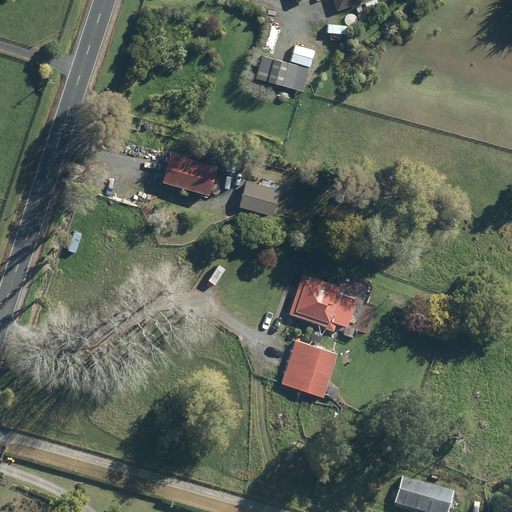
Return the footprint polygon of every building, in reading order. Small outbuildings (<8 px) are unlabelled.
[(294,0),(295,2),(300,0),(332,0),(337,11),(360,2),(359,0),(294,0)] [(308,69),(261,56),(254,79),(302,92),(308,69)] [(215,166),(168,154),(160,183),(207,195),(215,166)] [(277,190),(245,181),(237,207),(270,216),(277,190)] [(288,313),(324,325),(324,327),(332,330),(335,322),(345,326),(354,298),(335,292),(337,285),(301,273),(288,313)] [(336,353),(294,339),(280,383),(322,396),(336,353)] [(445,511),(452,491),(401,477),(393,503),(423,511),(445,511)]
